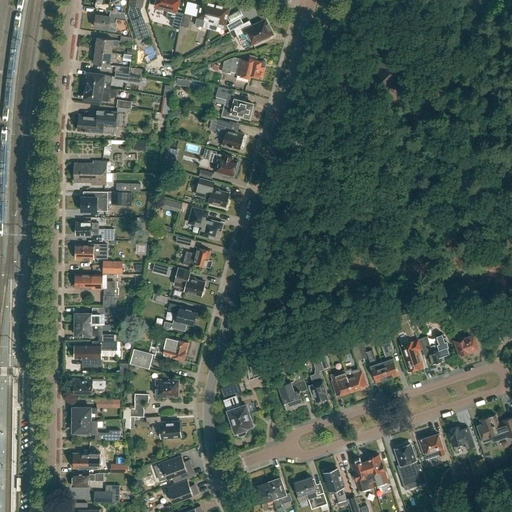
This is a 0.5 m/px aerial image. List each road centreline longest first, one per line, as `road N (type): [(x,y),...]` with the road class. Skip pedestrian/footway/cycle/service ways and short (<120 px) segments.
road 1 (unclassified): [(51,511),(54,129),(70,0)]
road 2 (unclassified): [(310,4),(211,386),(218,472)]
road 3 (residential): [(284,448),(303,456),(504,384),(502,370),(489,367),(294,434)]
road 4 (track): [(226,328),(390,271),(511,273)]
